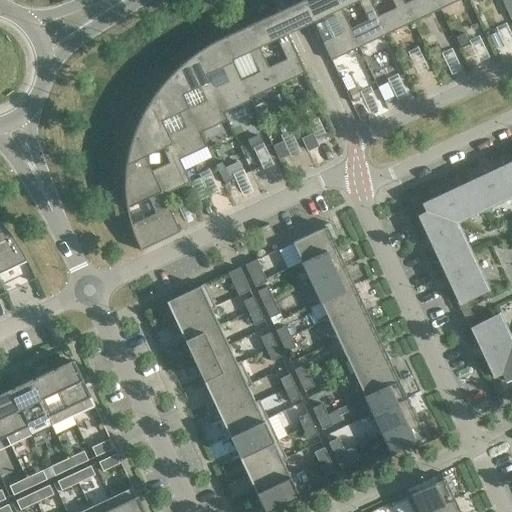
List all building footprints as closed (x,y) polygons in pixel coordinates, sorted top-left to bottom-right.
[(285,59),(268,67),(276,86),(304,72),(286,33),(298,27),(312,21),(302,0),(299,0),(288,5),(247,24),(258,47),(276,38),(285,59)] [(358,47),(350,29),(340,8),(336,0),(302,0),(312,21),(331,12),(340,33),(322,42),(330,60),(358,47)] [(385,34),(377,16),(369,0),(336,0),(340,8),(357,0),(358,0),(368,20),(350,29),(358,47),(385,34)] [(413,22),(404,3),(402,0),(391,0),(395,7),(377,16),(385,34),(413,22)] [(440,9),(435,0),(410,0),(404,3),(413,22),(440,9)] [(458,0),(435,0),(440,9),(458,0)] [(511,0),(501,0),(511,20),(511,19),(511,0)] [(276,86),(268,67),(258,47),(247,24),(220,37),(231,59),(249,51),(258,71),(240,80),(250,100),(249,98),(276,86)] [(496,32),(488,36),(494,50),(502,46),(496,32)] [(469,43),(464,33),(455,38),(460,47),(469,43)] [(250,100),(240,80),(231,59),(220,37),(214,41),(207,44),(202,47),(194,52),(204,74),(222,65),(229,81),(212,89),(226,120),(227,120),(223,113),(250,100)] [(434,48),(427,52),(432,62),(439,58),(434,48)] [(226,120),(212,89),(204,74),(194,52),(191,55),(183,61),(178,66),(171,73),(181,94),(199,85),(206,101),(188,109),(205,146),(206,146),(199,133),(226,120)] [(205,146),(188,109),(181,94),(171,73),(166,78),(160,84),(156,90),(153,94),(150,99),(160,120),(178,112),(185,127),(167,135),(189,182),(179,159),(205,146)] [(378,89),(384,102),(393,98),(387,84),(378,89)] [(361,97),(357,88),(348,92),(352,101),(361,97)] [(189,182),(167,135),(160,120),(150,99),(145,107),(142,111),(140,115),(136,124),(134,128),(133,133),(143,156),(161,147),(168,162),(150,171),(179,232),(179,231),(162,195),(189,182)] [(179,232),(150,171),(143,156),(133,133),(130,139),(129,143),(127,149),(126,156),(125,160),(124,167),(124,171),(124,174),(123,181),(123,189),(124,195),(124,199),(125,203),(125,208),(147,198),(154,213),(130,224),(130,227),(133,234),(135,240),(137,243),(140,250),(142,250),(141,249),(179,232)] [(257,137),(246,142),(251,152),(262,147),(257,137)] [(311,137),(302,141),(308,153),(317,148),(311,137)] [(287,156),(281,144),(272,148),(278,160),(287,156)] [(243,173),(238,162),(223,169),(228,180),(243,173)] [(511,195),(511,168),(509,162),(470,181),(483,209),(511,195)] [(483,209),(470,181),(421,203),(425,211),(455,222),(483,209)] [(455,222),(425,211),(417,215),(440,264),(468,250),(455,222)] [(0,222),(0,273),(27,260),(23,254),(20,248),(16,243),(12,237),(8,231),(3,226),(0,222)] [(274,234),(269,224),(258,229),(263,240),(274,234)] [(326,226),(306,236),(292,242),(301,262),(335,246),(334,244),(338,243),(331,227),(327,228),(326,226)] [(344,266),(335,246),(301,262),(311,282),(344,266)] [(486,289),(468,250),(440,264),(459,304),(488,290),(488,289),(486,289)] [(267,281),(266,280),(256,259),(245,265),(255,287),(267,281)] [(354,285),(344,266),(311,282),(320,301),(354,285)] [(227,273),(238,295),(249,290),(239,268),(227,273)] [(215,307),(204,283),(167,301),(177,322),(177,323),(210,308),(211,309),(215,307)] [(357,293),(354,285),(320,301),(328,318),(362,302),(362,303),(364,302),(360,292),(357,293)] [(257,291),(263,304),(272,300),(266,287),(257,291)] [(276,289),(269,292),(272,298),(279,295),(276,289)] [(242,301),(247,311),(257,307),(252,296),(242,301)] [(278,312),(272,300),(263,304),(269,317),(278,312)] [(362,302),(328,318),(338,340),(372,324),(371,322),(374,320),(369,311),(366,312),(362,303),(362,302)] [(263,320),(257,307),(247,311),(254,325),(263,320)] [(177,323),(177,322),(176,322),(184,341),(218,325),(211,309),(210,308),(177,323)] [(499,313),(476,324),(470,327),(493,377),(501,373),(511,343),(498,315),(500,314),(499,313)] [(380,342),(372,324),(338,340),(346,358),(380,342)] [(227,344),(218,325),(184,341),(193,360),(227,344)] [(275,331),(280,341),(289,336),(285,326),(275,331)] [(259,337),(265,350),(275,346),(269,332),(259,337)] [(295,349),(289,336),(280,341),(286,353),(295,349)] [(384,349),(380,342),(346,358),(354,375),(388,359),(388,360),(391,358),(386,348),(384,349)] [(511,377),(511,342),(511,343),(501,373),(505,381),(511,377)] [(236,362),(227,344),(193,360),(194,362),(195,361),(203,379),(236,364),(236,362)] [(280,356),(275,346),(265,350),(270,361),(280,356)] [(388,359),(354,375),(364,396),(398,380),(397,378),(400,377),(395,367),(393,368),(388,360),(388,359)] [(240,360),(236,362),(236,364),(203,379),(214,401),(246,385),(247,387),(251,385),(240,360)] [(69,361),(50,370),(72,416),(72,415),(92,406),(92,407),(93,406),(93,405),(94,405),(77,368),(74,370),(69,361)] [(294,370),(298,380),(308,376),(303,366),(294,370)] [(72,416),(50,370),(38,376),(38,377),(31,380),(31,379),(30,379),(47,416),(46,417),(51,426),(52,425),(51,425),(71,416),(72,416)] [(279,378),(284,389),(294,384),(289,374),(279,378)] [(312,385),(308,376),(298,380),(303,390),(312,385)] [(47,416),(30,379),(17,385),(18,386),(11,390),(10,389),(9,389),(26,426),(27,426),(46,417),(47,416)] [(406,398),(398,380),(364,396),(372,413),(406,398)] [(299,395),(294,384),(284,389),(289,400),(299,395)] [(246,385),(214,401),(222,418),(255,403),(254,401),(247,387),(246,385)] [(26,426),(9,389),(0,393),(0,423),(6,436),(5,436),(9,445),(10,445),(10,444),(30,435),(30,436),(31,435),(27,426),(26,426)] [(415,417),(406,398),(372,413),(381,433),(415,417)] [(267,418),(258,399),(254,401),(255,403),(222,418),(230,436),(267,418)] [(312,409),(317,419),(326,414),(321,404),(312,409)] [(297,417),(302,428),(312,423),(307,413),(297,417)] [(330,424),(326,414),(317,419),(321,428),(330,424)] [(416,419),(415,417),(381,433),(391,453),(425,437),(424,435),(428,433),(420,417),(416,419)] [(277,440),(267,418),(230,436),(240,457),(277,440)] [(317,434),(312,423),(302,428),(307,438),(317,434)] [(328,442),(334,455),(343,451),(337,438),(328,442)] [(95,456),(96,456),(112,448),(108,439),(91,447),(95,446),(98,454),(95,456)] [(286,458),(277,440),(240,457),(248,474),(281,459),(282,460),(286,458)] [(313,452),(318,462),(328,458),(323,447),(313,452)] [(83,451),(67,459),(71,468),(88,460),(87,460),(84,461),(80,453),(83,451)] [(348,461),(343,451),(334,455),(338,465),(348,461)] [(119,463),(115,454),(98,462),(101,461),(105,469),(102,470),(102,471),(119,463)] [(333,468),(328,458),(318,462),(323,473),(333,468)] [(71,468),(67,459),(50,466),(50,467),(53,465),(57,474),(54,475),(54,476),(71,468)] [(248,474),(255,490),(256,492),(289,476),(288,475),(282,460),(281,459),(248,474)] [(90,466),(90,465),(73,473),(78,482),(94,475),(94,474),(91,476),(87,467),(90,466)] [(42,470),(25,478),(30,487),(46,479),(43,480),(39,472),(42,471),(42,470)] [(78,482),(73,473),(57,481),(60,480),(64,488),(61,490),(78,482)] [(293,473),(288,475),(289,476),(256,492),(255,490),(254,491),(264,511),(265,511),(303,494),(293,473)] [(437,482),(406,496),(413,511),(425,511),(454,499),(451,493),(455,491),(447,475),(436,480),(437,482)] [(30,487),(25,478),(9,486),(12,485),(16,493),(13,495),(30,487)] [(49,485),(32,493),(37,502),(53,494),(50,495),(46,487),(49,485)] [(110,497),(116,511),(143,511),(132,487),(131,488),(131,487),(130,488),(111,498),(110,497)] [(37,502),(32,493),(16,500),(16,501),(19,499),(23,508),(20,509),(20,510),(37,502)] [(116,511),(110,497),(109,497),(110,498),(90,507),(89,507),(91,511),(116,511)] [(459,511),(454,499),(425,511),(459,511)]
